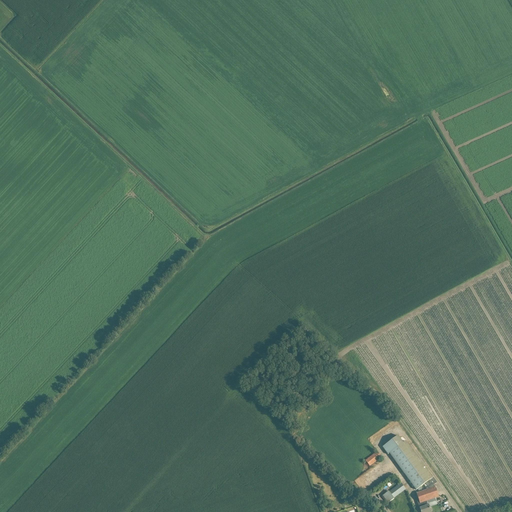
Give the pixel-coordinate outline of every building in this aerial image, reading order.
[(351,442),(363,432),(358,426),(346,435),(351,442)] [(416,490),(425,484),(432,478),(405,442),(402,444),(397,437),(382,448),(387,454),(389,453),(416,490)] [(370,466),(381,457),(377,451),(374,454),(366,460),(370,466)] [(426,488),(426,490),(435,487),(433,486),(437,483),(433,477),(432,478),(425,484),(427,487),(426,488)] [(393,498),(405,489),(401,483),(389,492),(389,491),(383,496),(388,503),(394,499),(393,498)] [(417,501),(419,505),(420,511),(430,511),(428,504),(436,501),(435,498),(439,497),(435,487),(426,490),(416,493),(418,500),(417,501)]
